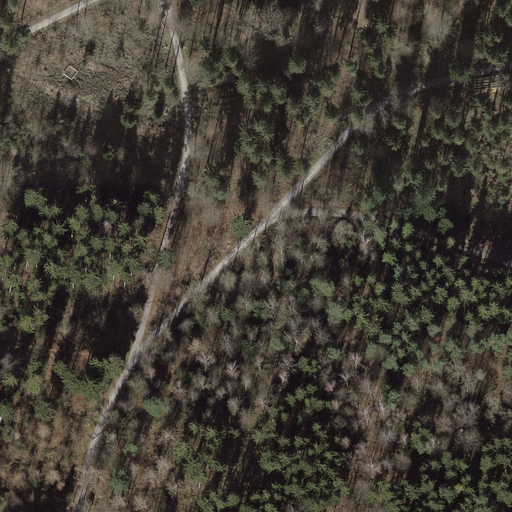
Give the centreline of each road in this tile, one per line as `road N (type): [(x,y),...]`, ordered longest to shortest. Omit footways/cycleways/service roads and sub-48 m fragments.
road 1 (track): [(511,66),(425,86),(323,156),(140,343)]
road 2 (track): [(163,0),(190,131),(140,343)]
road 3 (track): [(266,214),(325,203),(511,253)]
road 4 (track): [(140,343),(99,428),(81,511)]
